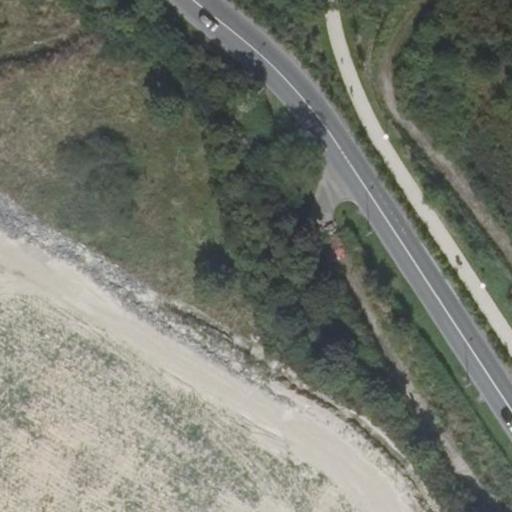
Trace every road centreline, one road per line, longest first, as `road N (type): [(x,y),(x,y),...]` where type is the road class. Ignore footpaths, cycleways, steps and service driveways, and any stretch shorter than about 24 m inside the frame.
road 1 (secondary): [(193,0),(300,95),(511,413)]
road 2 (track): [(500,511),(360,294),(326,222),(329,189),(354,173)]
road 3 (track): [(511,253),(399,108),(388,70),(402,28),(426,0)]
